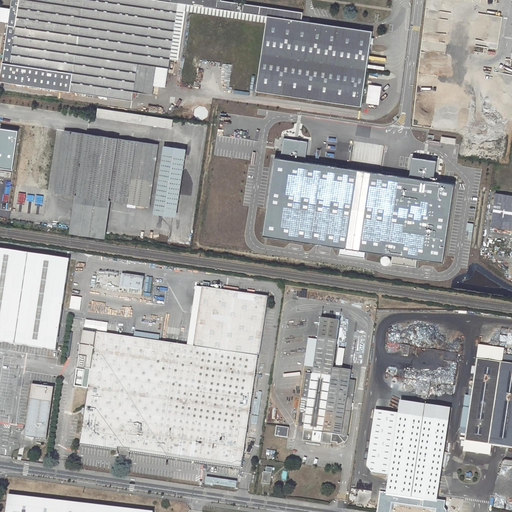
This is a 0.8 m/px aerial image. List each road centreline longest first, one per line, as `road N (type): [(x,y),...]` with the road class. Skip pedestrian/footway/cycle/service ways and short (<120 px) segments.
road 1 (unknown): [(474,322),(389,321),(363,463),(374,480),(461,487)]
road 2 (unclassified): [(0,465),(314,511)]
road 3 (unknown): [(0,113),(161,137),(169,148),(160,219)]
road 4 (unknown): [(474,322),(455,444),(466,460)]
road 5 (residential): [(368,322),(349,456)]
